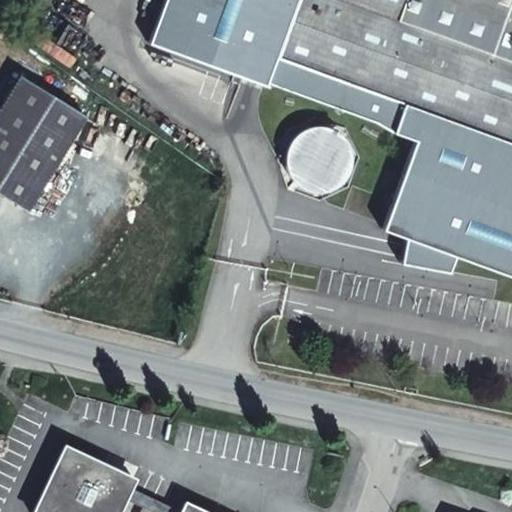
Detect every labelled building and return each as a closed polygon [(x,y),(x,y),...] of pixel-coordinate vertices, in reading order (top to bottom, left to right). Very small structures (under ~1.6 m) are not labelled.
[(511,0),(163,0),(149,41),(266,83),(267,80),(376,118),(394,127),(416,135),(384,224),(409,233),(401,254),(447,270),(453,254),(511,275),(511,0)] [(80,110),(9,70),(0,86),(0,191),(26,206),(80,110)] [(308,123),(302,125),(297,128),(293,132),(289,136),(286,141),(284,147),(283,153),(283,158),(284,164),(286,169),(290,175),(293,179),(297,182),(303,185),(308,187),(314,188),(320,188),(325,187),(331,185),(336,182),(340,178),(344,174),(346,169),(348,163),(349,158),(349,152),(348,146),(346,141),(343,136),(339,131),(335,128),(330,125),(325,123),(319,122),(314,122),(308,123)] [(50,511),(117,511),(135,479),(68,441),(33,502),(50,511)] [(203,511),(187,503),(182,511),(203,511)]
